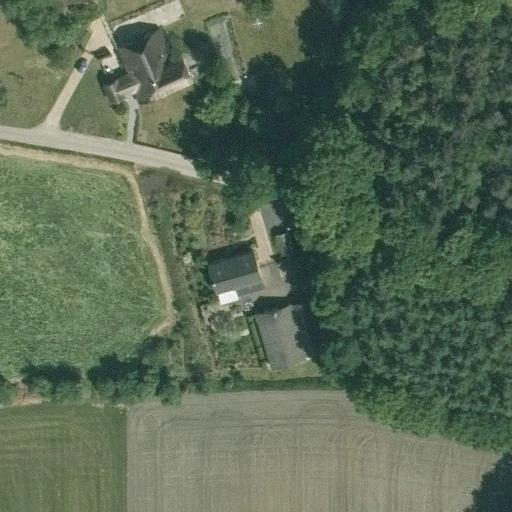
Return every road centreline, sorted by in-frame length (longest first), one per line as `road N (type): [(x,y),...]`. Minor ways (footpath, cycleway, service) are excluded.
road 1 (unclassified): [(289,192),(0,133)]
road 2 (track): [(289,192),(511,236)]
